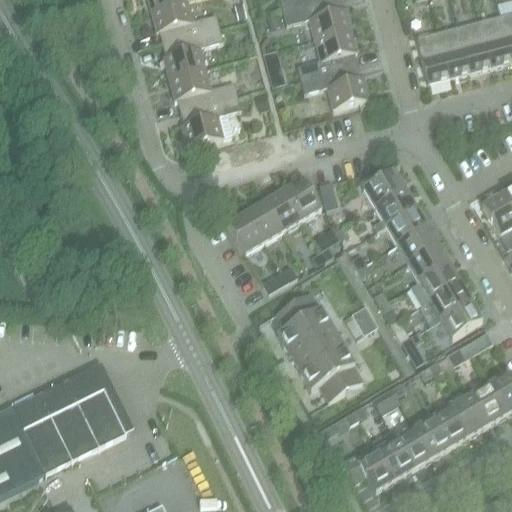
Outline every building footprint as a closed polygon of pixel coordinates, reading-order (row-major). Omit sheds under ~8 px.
[(146,0),(151,17),(188,7),(186,0),(146,0)] [(299,0),(279,6),(282,19),(340,4),(338,0),(299,0)] [(309,27),(314,47),(351,37),(346,16),(343,16),(340,4),(282,19),(286,33),(309,27)] [(159,39),(162,51),(220,36),(216,22),(194,28),(188,7),(151,17),(157,39),(159,39)] [(243,8),(234,11),(238,25),(247,23),(243,8)] [(511,19),(500,23),(511,63),(511,19)] [(280,21),(267,25),(270,35),(283,32),(280,21)] [(480,28),(492,75),(511,69),(511,63),(500,23),(480,28)] [(459,34),(471,80),(492,75),(480,28),(459,34)] [(439,39),(450,86),(471,80),(459,34),(439,39)] [(163,63),(169,85),(206,75),(201,55),(223,49),(220,36),(162,51),(166,63),(163,63)] [(297,74),(300,87),(358,72),(355,60),(357,60),(351,37),(314,47),(319,68),(297,74)] [(428,92),(450,86),(439,39),(416,45),(428,92)] [(344,76),(300,87),(303,100),(326,94),(326,95),(332,115),(369,106),(364,84),(361,84),(358,72),(344,76)] [(177,107),(180,119),(237,104),(234,90),(212,96),(206,75),(169,85),(175,107),(177,107)] [(283,77),(269,81),(272,94),(286,90),(283,77)] [(267,99),(256,102),(260,117),(271,114),(267,99)] [(217,109),(180,119),(183,131),(181,131),(186,153),(224,143),(233,141),(228,119),(241,116),(237,104),(217,109)] [(363,196),(374,215),(405,197),(394,178),(363,196)] [(285,198),(302,228),(321,217),(303,187),(285,198)] [(338,214),(332,190),(320,193),(326,217),(338,214)] [(511,196),(501,202),(511,220),(511,196)] [(381,226),(372,231),(373,232),(377,239),(385,234),(416,216),(405,197),(382,211),(374,215),(381,226)] [(266,209),(284,239),(302,228),(285,198),(266,209)] [(500,244),(511,237),(511,220),(501,202),(482,214),(500,244)] [(247,220),(265,250),(284,239),(266,209),(247,220)] [(416,216),(385,234),(396,253),(427,235),(416,216)] [(227,232),(245,262),(265,250),(247,220),(227,232)] [(344,233),(335,238),(340,247),(340,248),(349,242),(344,233)] [(396,253),(407,271),(438,253),(427,235),(396,253)] [(314,245),(313,246),(321,258),(329,253),(321,241),(314,245)] [(438,253),(407,271),(418,290),(449,272),(438,253)] [(320,259),(325,268),(326,268),(334,263),(329,254),(321,259),(320,259)] [(311,265),(316,274),(326,268),(325,268),(320,259),(311,265)] [(352,267),(357,276),(366,271),(361,261),(352,267)] [(362,285),(371,280),(366,271),(357,276),(362,285)] [(283,276),(281,277),(288,289),(290,288),(297,284),(290,272),(283,276)] [(422,313),(429,309),(460,290),(449,272),(418,290),(411,294),(422,313)] [(281,277),(261,290),(268,301),(288,289),(281,277)] [(460,290),(429,309),(440,327),(471,309),(460,290)] [(374,304),(378,312),(387,307),(382,299),(374,304)] [(277,341),(289,361),(311,398),(320,393),(329,409),(363,389),(354,373),(355,372),(321,315),(320,316),(311,300),(277,320),(286,336),(277,341)] [(387,307),(378,312),(383,320),(392,315),(387,307)] [(483,328),(471,309),(440,327),(452,347),(483,328)] [(356,347),(378,334),(365,313),(344,326),(356,347)] [(398,325),(389,331),(390,332),(395,341),(398,345),(400,349),(409,344),(404,335),(399,326),(398,325)] [(487,339),(466,352),(472,363),(473,363),(494,351),(487,339)] [(409,344),(400,349),(401,350),(406,359),(416,375),(427,368),(417,352),(411,342),(409,344)] [(465,368),(473,363),(472,363),(466,352),(458,357),(465,368)] [(429,374),(434,383),(443,377),(437,369),(429,374)] [(424,388),(434,383),(429,374),(419,380),(424,388)] [(45,481),(79,465),(126,441),(104,397),(103,398),(92,376),(13,416),(12,414),(0,420),(0,505),(46,482),(45,481)] [(489,391),(507,422),(511,418),(511,386),(508,380),(489,391)] [(400,390),(391,395),(397,404),(405,399),(400,390)] [(470,402),(489,433),(507,422),(489,391),(470,402)] [(391,395),(373,406),(380,419),(399,408),(397,404),(391,395)] [(452,413),(470,444),(489,433),(470,402),(452,413)] [(354,418),(359,427),(368,421),(363,413),(354,418)] [(433,424),(451,455),(470,444),(452,413),(433,424)] [(350,432),(359,427),(354,418),(345,423),(350,432)] [(415,435),(433,465),(451,455),(433,424),(415,435)] [(335,428),(320,437),(325,445),(340,436),(335,428)] [(396,446),(414,477),(433,465),(415,435),(396,446)] [(377,457),(396,488),(414,477),(396,446),(392,437),(372,448),(377,457)] [(376,499),(396,488),(377,457),(359,468),(356,462),(343,470),(355,491),(367,484),(376,499)]
